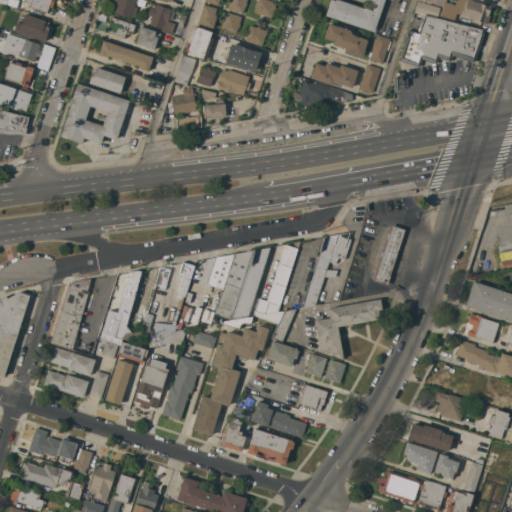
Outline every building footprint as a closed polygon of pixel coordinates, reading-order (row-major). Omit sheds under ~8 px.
[(17,9),(0,3),(0,0),(54,0),(52,8),(49,7),(47,13),(29,7),(27,12),(17,9)] [(135,0),(134,6),(137,7),(134,16),(132,16),(131,19),(112,13),(115,5),(111,4),(112,0),(135,0)] [(227,9),(230,0),(247,0),(246,3),(246,4),(245,7),(244,7),(242,14),(227,9)] [(258,0),(267,0),(276,3),(271,18),(254,13),(258,0)] [(325,16),(329,0),(332,0),(335,1),(335,0),(337,0),(363,9),(364,8),(372,10),(374,5),(366,2),(366,1),(362,0),(383,0),(376,25),(377,25),(375,32),(325,16)] [(460,15),(442,9),(443,7),(440,6),(439,6),(423,1),(423,0),(445,0),(445,2),(455,5),(456,0),(471,0),(481,3),(481,4),(490,7),(488,16),(490,16),(487,24),(460,15)] [(439,8),(436,18),(415,12),(418,2),(439,8)] [(175,24),(171,34),(160,31),(161,29),(149,25),(152,17),(146,15),(149,7),(155,8),(156,4),(171,10),(171,11),(175,12),(172,21),(168,19),(167,21),(175,24)] [(197,23),(203,5),(216,9),(214,15),(216,15),(215,17),(216,17),(212,28),(197,23)] [(51,20),(56,8),(67,12),(62,24),(51,20)] [(221,29),(226,12),(241,17),(239,24),(240,24),(238,28),(236,34),(221,29)] [(45,42),(13,31),(16,22),(21,24),(24,14),(49,22),(47,26),(49,27),(45,42)] [(482,30),(481,32),(484,33),(474,62),(452,55),(450,62),(438,58),(436,64),(421,59),(418,67),(399,61),(409,30),(418,33),(424,15),(482,30)] [(111,17),(135,25),(132,34),(128,33),(127,35),(125,34),(124,38),(106,32),(108,27),(106,26),(108,22),(109,23),(111,17)] [(344,52),(345,49),(332,44),(333,41),(324,38),(328,24),(334,25),(335,21),(344,24),(343,26),(341,26),(341,28),(350,31),(351,32),(350,34),(353,34),(352,36),(367,40),(361,57),(344,52)] [(266,31),(261,46),(244,41),(249,25),(266,31)] [(159,33),(153,50),(136,44),(140,33),(138,32),(140,26),(159,33)] [(195,27),(212,32),(210,38),(213,39),(206,60),(194,57),(186,55),(195,27)] [(0,29),(7,32),(8,32),(8,34),(40,44),(38,50),(41,51),(39,57),(36,56),(34,62),(5,52),(4,56),(0,54),(0,29)] [(369,59),(377,35),(389,40),(382,64),(369,59)] [(152,57),(148,72),(141,69),(141,67),(125,62),(125,63),(121,62),(121,61),(105,55),(105,57),(98,55),(102,41),(152,57)] [(260,53),(254,71),(224,63),(225,60),(223,60),(227,48),(229,49),(230,43),(260,53)] [(175,82),(183,56),(195,59),(190,74),(186,85),(175,82)] [(4,78),(9,62),(26,68),(26,66),(35,69),(29,90),(22,88),(23,85),(4,78)] [(310,78),(315,64),(324,67),(325,64),(339,68),(340,65),(357,71),(351,88),(337,83),(337,84),(334,83),(333,85),(332,84),(332,85),(310,78)] [(359,89),(367,65),(380,69),(372,93),(359,89)] [(195,82),(200,67),(206,69),(207,67),(210,68),(210,70),(216,72),(213,80),(212,80),(209,87),(195,82)] [(91,84),(91,83),(89,83),(93,69),(96,70),(96,68),(125,77),(119,94),(91,84)] [(249,77),(247,82),(250,83),(248,91),(244,90),(242,95),(233,92),(233,94),(217,88),(217,87),(218,83),(217,83),(221,69),(227,71),(228,70),(249,77)] [(333,90),(329,103),(323,101),(322,103),(319,102),(318,106),(313,105),(312,108),(304,105),(306,101),(301,99),(302,96),(299,95),(300,89),(299,88),(300,84),(302,85),(303,80),(333,90)] [(0,84),(14,89),(14,88),(31,94),(26,111),(17,108),(16,110),(13,109),(13,108),(8,106),(8,107),(0,104),(0,84)] [(59,137),(61,133),(63,128),(62,128),(65,119),(66,119),(67,114),(70,106),(72,101),(71,101),(77,84),(129,101),(116,140),(115,140),(114,143),(102,139),(100,144),(83,138),(81,144),(59,137)] [(171,96),(183,94),(182,89),(192,88),(196,111),(187,112),(187,113),(182,114),(182,113),(173,114),(171,96)] [(202,90),(215,93),(214,98),(200,95),(202,90)] [(343,100),(343,91),(352,94),(352,100),(343,100)] [(203,118),(203,105),(215,104),(214,100),(218,100),(219,98),(222,99),(221,100),(223,101),(223,104),(225,103),(225,117),(203,118)] [(0,110),(28,118),(25,128),(26,128),(24,135),(19,134),(6,134),(0,132),(0,110)] [(196,117),(200,116),(201,127),(177,131),(176,119),(196,116),(196,117)] [(372,281),(391,226),(404,230),(389,276),(390,276),(387,286),(372,281)] [(324,237),(339,234),(339,236),(349,240),(343,259),(336,257),(334,264),(327,261),(325,269),(336,270),(334,277),(322,276),(313,305),(302,307),(296,305),(299,294),(306,296),(324,237)] [(255,317),(252,316),(258,298),(266,301),(284,245),(296,249),(282,296),(286,298),(282,312),(255,317)] [(511,245),(511,249),(511,266),(501,269),(498,252),(500,251),(499,247),(511,245)] [(252,251),(270,248),(247,317),(229,320),(230,319),(252,251)] [(230,319),(214,314),(217,307),(233,254),(252,251),(230,319)] [(211,305),(216,287),(207,284),(216,257),(233,254),(217,307),(211,305)] [(184,298),(176,296),(182,278),(179,272),(183,263),(194,266),(184,298)] [(161,267),(170,269),(164,291),(158,289),(158,286),(155,285),(161,267)] [(120,339),(118,345),(100,339),(101,334),(108,310),(117,312),(125,284),(127,279),(128,280),(129,273),(139,271),(141,272),(122,333),(120,339)] [(90,280),(87,291),(88,291),(72,349),(50,344),(69,284),(90,280)] [(511,321),(465,306),(473,281),(511,293),(511,321)] [(0,374),(0,299),(6,297),(7,299),(19,293),(30,296),(4,376),(0,374)] [(314,320),(329,318),(327,307),(380,299),(381,309),(378,310),(379,316),(375,316),(376,320),(368,321),(368,323),(363,324),(363,322),(352,324),(352,326),(347,327),(347,325),(337,326),(342,357),(333,358),(332,352),(325,353),(325,350),(319,351),(314,320)] [(295,310),(281,342),(270,338),(277,324),(284,312),(295,310)] [(282,312),(284,312),(277,324),(255,317),(282,312)] [(140,331),(145,313),(152,315),(146,336),(138,337),(140,331)] [(476,337),(476,338),(467,335),(466,334),(464,333),(470,313),(483,317),(482,318),(498,323),(492,343),(476,337)] [(247,317),(252,316),(250,324),(242,323),(240,325),(238,329),(222,324),(221,321),(229,320),(247,317)] [(93,324),(92,324),(97,325),(90,349),(86,348),(86,345),(81,344),(85,332),(83,331),(85,322),(93,324)] [(209,398),(219,368),(211,365),(217,346),(221,347),(222,343),(217,341),(220,332),(225,334),(226,331),(241,336),(244,328),(255,332),(258,325),(268,329),(261,350),(257,349),(253,360),(246,358),(246,359),(237,356),(236,359),(234,358),(230,369),(240,372),(228,406),(221,404),(210,436),(191,430),(202,396),(209,398)] [(186,329),(182,341),(148,347),(152,335),(186,329)] [(122,333),(140,331),(138,337),(120,339),(122,333)] [(196,331),(216,337),(212,349),(192,343),(196,331)] [(454,355),(456,349),(455,348),(456,345),(457,346),(459,339),(475,344),(474,347),(488,351),(488,354),(499,358),(501,353),(511,356),(511,377),(496,372),(496,374),(478,368),(479,365),(464,361),(465,359),(454,355)] [(266,359),(271,341),(296,349),(296,350),(298,351),(296,359),(293,358),(290,367),(266,359)] [(147,350),(145,357),(143,357),(141,363),(118,356),(119,355),(118,355),(122,342),(147,350)] [(105,343),(117,347),(113,359),(101,355),(105,343)] [(54,347),(95,360),(89,376),(67,369),(68,367),(61,365),(60,366),(57,365),(58,364),(50,362),(54,347)] [(311,353),(326,358),(320,377),(305,372),(311,353)] [(161,414),(165,401),(166,402),(167,399),(166,398),(170,386),(172,386),(176,375),(177,375),(179,371),(175,370),(180,356),(202,363),(199,374),(198,375),(196,375),(193,384),(194,385),(193,388),(192,387),(190,393),(188,392),(186,397),(188,397),(187,400),(186,400),(179,420),(171,418),(171,419),(168,418),(168,417),(161,414)] [(133,401),(146,362),(149,363),(150,358),(166,363),(164,368),(168,369),(163,386),(164,386),(163,388),(162,388),(158,398),(159,399),(156,409),(153,408),(152,409),(149,408),(149,407),(147,406),(146,409),(139,407),(139,406),(138,406),(139,403),(133,401)] [(132,365),(119,405),(104,400),(117,359),(132,365)] [(323,378),(330,359),(345,364),(339,383),(323,378)] [(445,386),(446,384),(442,383),(448,367),(451,368),(451,366),(487,378),(480,397),(445,386)] [(47,370),(55,372),(58,373),(65,376),(66,374),(88,381),(82,398),(42,385),(47,370)] [(108,374),(100,399),(88,395),(96,371),(108,374)] [(319,411),(298,404),(304,384),(327,392),(326,394),(328,394),(327,398),(325,397),(324,399),(325,401),(324,404),(321,406),(319,411)] [(438,415),(439,412),(436,411),(439,403),(433,401),(434,398),(433,398),(435,393),(436,393),(436,391),(448,395),(449,394),(466,399),(464,405),(466,405),(464,409),(463,409),(459,421),(438,415)] [(490,393),(493,394),(494,392),(497,393),(496,395),(511,400),(511,412),(486,404),(490,393)] [(250,421),(251,421),(249,420),(250,418),(251,418),(257,401),(266,404),(267,405),(266,408),(290,415),(289,418),(306,423),(301,438),(250,421)] [(233,417),(237,407),(251,411),(247,422),(233,417)] [(508,413),(507,416),(509,417),(505,430),(503,429),(500,439),(488,436),(492,424),(490,423),(492,415),(494,416),(496,410),(508,413)] [(222,446),(224,439),(222,438),(223,435),(224,436),(229,423),(230,423),(232,418),(238,420),(238,421),(241,422),(238,431),(241,432),(240,435),(245,437),(241,448),(242,448),(241,452),(222,446)] [(407,439),(411,423),(422,427),(423,424),(441,430),(441,433),(452,436),(448,452),(407,439)] [(22,449),(29,426),(40,430),(41,428),(45,429),(44,431),(47,432),(45,437),(48,437),(48,436),(54,438),(54,439),(61,442),(61,439),(76,444),(71,460),(68,459),(67,460),(63,459),(64,457),(57,455),(56,457),(45,453),(44,456),(22,449)] [(249,444),(254,429),(265,432),(266,429),(268,429),(267,431),(283,436),(283,438),(292,441),(291,442),(294,443),(292,449),(289,449),(284,465),(246,453),(249,444)] [(436,452),(429,474),(415,470),(416,468),(415,468),(416,464),(408,462),(407,461),(406,459),(405,458),(401,456),(406,442),(436,452)] [(72,470),(79,448),(92,452),(87,468),(86,468),(84,473),(72,470)] [(483,465),(488,451),(498,454),(494,468),(483,465)] [(434,471),(439,454),(447,456),(446,459),(458,463),(454,474),(453,473),(451,479),(450,479),(450,480),(447,480),(448,478),(441,476),(441,475),(441,473),(434,471)] [(25,478),(24,479),(22,479),(22,478),(19,477),(21,470),(20,470),(23,461),(28,462),(28,463),(43,468),(44,464),(72,473),(72,475),(75,476),(73,481),(71,480),(71,481),(66,480),(66,483),(56,485),(55,488),(25,478)] [(482,465),(473,494),(462,490),(471,462),(482,465)] [(96,466),(101,467),(103,463),(111,465),(109,470),(115,472),(103,509),(90,505),(90,506),(88,505),(91,496),(94,497),(95,493),(88,491),(96,466)] [(388,472),(392,473),(392,472),(395,473),(395,474),(397,474),(397,473),(399,474),(399,475),(401,476),(402,475),(405,476),(404,477),(407,477),(407,476),(409,476),(415,477),(415,479),(418,480),(418,481),(420,482),(419,485),(418,485),(413,500),(414,500),(413,503),(411,503),(411,504),(407,503),(405,503),(404,503),(401,502),(401,501),(399,501),(400,499),(397,498),(397,499),(394,498),(394,497),(392,496),(392,497),(389,497),(390,496),(388,495),(387,496),(385,495),(385,494),(381,493),(381,492),(377,491),(379,485),(383,486),(388,472)] [(105,511),(110,498),(112,499),(120,474),(135,479),(136,480),(134,485),(132,485),(126,504),(120,502),(117,511),(105,511)] [(183,477),(198,482),(196,488),(221,496),(223,491),(246,499),(247,500),(248,503),(248,505),(246,507),(243,508),(241,511),(213,511),(198,507),(198,508),(195,507),(195,506),(176,500),(183,477)] [(445,486),(444,491),(447,492),(445,498),(442,497),(439,508),(438,511),(437,511),(436,511),(417,506),(418,505),(417,504),(418,501),(422,490),(419,490),(420,484),(423,485),(425,480),(445,486)] [(473,511),(483,481),(494,485),(496,480),(506,483),(497,511),(473,511)] [(78,501),(66,497),(71,481),(83,485),(78,501)] [(131,511),(134,504),(135,504),(139,489),(141,490),(144,481),(153,484),(151,489),(154,490),(153,493),(158,495),(152,511),(131,511)] [(9,499),(12,491),(15,492),(15,490),(13,489),(15,485),(17,486),(17,483),(21,484),(21,485),(32,489),(32,490),(40,492),(40,493),(41,494),(40,497),(38,497),(38,499),(43,501),(45,502),(45,504),(42,503),(42,505),(44,505),(43,509),(41,508),(40,509),(39,510),(37,510),(37,508),(36,508),(36,509),(32,508),(33,507),(31,506),(31,508),(25,507),(26,505),(15,501),(9,499)] [(473,495),(469,507),(467,511),(448,511),(449,509),(446,508),(447,503),(453,505),(455,500),(453,499),(452,498),(453,496),(454,496),(455,494),(454,493),(454,492),(455,492),(456,492),(464,494),(465,492),(473,495)]
